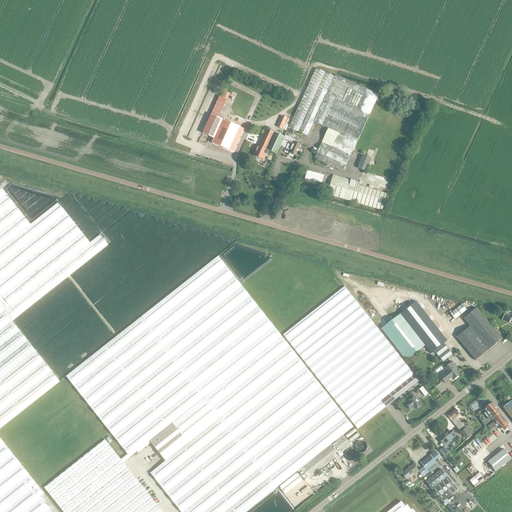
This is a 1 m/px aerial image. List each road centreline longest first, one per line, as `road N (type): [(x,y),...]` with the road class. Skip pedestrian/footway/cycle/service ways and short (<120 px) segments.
road 1 (tertiary): [(511,294),(0,146)]
road 2 (tertiary): [(309,511),(501,364)]
